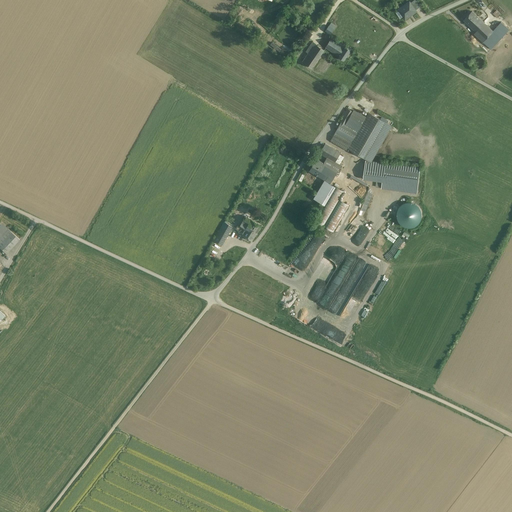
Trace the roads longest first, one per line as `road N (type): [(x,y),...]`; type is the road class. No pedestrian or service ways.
road 1 (unclassified): [(212,299),(511,436)]
road 2 (unclassified): [(212,299),(398,36)]
road 3 (track): [(49,511),(212,299)]
road 4 (unclassified): [(0,202),(212,299)]
road 5 (residential): [(511,99),(398,36)]
